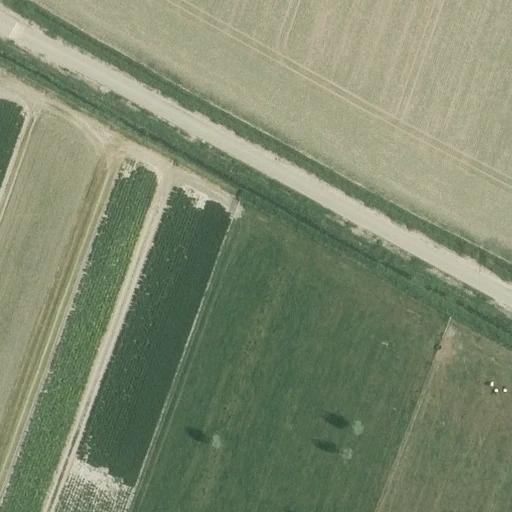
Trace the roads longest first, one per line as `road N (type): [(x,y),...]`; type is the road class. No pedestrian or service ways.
road 1 (tertiary): [(511,301),(0,25)]
road 2 (track): [(466,276),(488,243),(39,0)]
